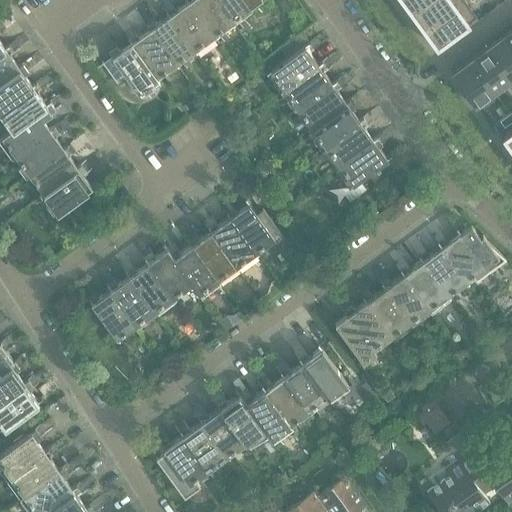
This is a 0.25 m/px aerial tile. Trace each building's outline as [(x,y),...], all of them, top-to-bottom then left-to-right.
[(215,0),(188,0),(188,1),(212,35),(231,21),(215,0)] [(215,0),(231,21),(250,7),(249,6),(258,0),(215,0)] [(428,0),(400,0),(410,14),(428,0)] [(456,8),(449,0),(428,0),(410,14),(424,31),(456,8)] [(188,1),(169,15),(194,49),(212,35),(188,1)] [(469,25),(456,8),(424,31),(437,49),(469,25)] [(169,15),(150,28),(175,62),(194,49),(169,15)] [(150,28),(131,42),(156,76),(157,75),(175,62),(150,28)] [(300,38),(283,51),(288,57),(304,45),(305,45),(300,38)] [(511,47),(505,38),(487,51),(511,83),(511,81),(511,47)] [(131,42),(112,56),(103,63),(117,84),(127,77),(140,94),(160,80),(157,75),(156,76),(131,42)] [(288,57),(270,70),(284,90),(318,65),(304,45),(288,57)] [(5,48),(0,51),(0,80),(19,67),(5,48)] [(487,51),(470,64),(493,96),(511,83),(487,51)] [(470,64),(452,77),(476,109),(493,96),(470,64)] [(318,65),(284,90),(298,108),(332,84),(318,65)] [(19,67),(0,80),(0,109),(32,85),(19,67)] [(332,84),(298,108),(311,126),(312,127),(346,102),(332,84)] [(32,85),(0,109),(0,111),(12,128),(12,129),(46,104),(32,85)] [(199,95),(191,101),(197,109),(205,104),(199,95)] [(50,130),(41,118),(54,108),(50,102),(46,104),(12,129),(12,128),(0,136),(0,141),(12,158),(17,155),(16,154),(50,130)] [(311,126),(307,130),(321,150),(326,146),(325,146),(359,121),(346,102),(312,127),(311,126)] [(500,125),(505,131),(511,125),(511,120),(510,118),(500,125)] [(359,121),(325,146),(326,146),(339,164),(373,140),(359,121)] [(23,163),(18,167),(26,177),(30,174),(30,173),(64,148),(50,130),(16,154),(17,155),(23,163)] [(339,164),(334,167),(349,187),(367,173),(383,162),(387,159),(373,140),(339,164)] [(64,148),(30,173),(30,174),(44,192),(78,167),(64,148)] [(390,172),(383,162),(367,173),(375,183),(390,172)] [(44,192),(50,201),(46,204),(53,214),(92,186),(78,167),(44,192)] [(249,203),(230,217),(254,250),(255,250),(273,237),(276,242),(283,236),(262,208),(261,209),(262,210),(257,213),(249,203)] [(373,203),(362,210),(366,218),(377,211),(373,203)] [(230,217),(211,230),(239,269),(258,255),(255,250),(254,250),(230,217)] [(460,232),(441,246),(465,280),(473,274),(477,279),(505,258),(486,240),(485,239),(486,238),(482,233),(479,235),(471,224),(460,232)] [(211,230),(192,244),(220,282),(239,269),(211,230)] [(191,282),(201,296),(220,282),(192,244),(174,257),(174,258),(191,282)] [(441,246),(422,259),(447,293),(465,280),(441,246)] [(167,247),(148,261),(173,295),(191,282),(174,258),(174,257),(167,247)] [(422,259),(403,273),(428,307),(447,293),(422,259)] [(148,261),(129,275),(157,313),(176,300),(173,295),(148,261)] [(403,273),(384,287),(409,321),(428,307),(403,273)] [(110,289),(135,323),(134,323),(138,328),(157,313),(129,275),(110,289)] [(384,287),(366,300),(390,334),(409,321),(384,287)] [(110,289),(91,303),(116,337),(134,323),(135,323),(110,289)] [(366,300),(346,314),(371,348),(372,347),(390,334),(366,300)] [(335,323),(363,362),(376,353),(372,347),(371,348),(346,314),(335,323)] [(227,315),(219,321),(226,330),(233,325),(227,315)] [(472,327),(465,332),(471,341),(478,335),(472,327)] [(321,348),(302,362),(327,395),(330,400),(349,386),(321,348)] [(0,349),(0,371),(11,364),(0,349)] [(302,362),(283,375),(308,409),(327,395),(302,362)] [(11,364),(0,371),(0,400),(24,382),(11,364)] [(283,375),(264,389),(289,423),(308,409),(283,375)] [(366,381),(356,389),(362,397),(372,390),(366,381)] [(24,382),(0,400),(0,420),(5,426),(38,402),(24,382)] [(246,402),(246,403),(263,427),(273,441),(292,427),(289,423),(264,389),(246,402)] [(390,390),(383,395),(387,401),(390,400),(395,396),(390,390)] [(263,427),(246,403),(246,402),(239,393),(220,407),(245,441),(263,427)] [(220,407),(201,420),(226,454),(245,441),(220,407)] [(201,420),(183,434),(207,468),(226,454),(201,420)] [(31,432),(0,454),(0,460),(11,476),(45,451),(31,432)] [(183,434),(163,448),(192,487),(211,473),(207,468),(183,434)] [(372,436),(360,445),(367,455),(379,446),(372,436)] [(511,441),(482,463),(481,464),(496,485),(507,500),(511,496),(511,441)] [(445,467),(450,473),(427,490),(442,511),(472,511),(489,500),(484,493),(496,485),(481,464),(482,463),(471,448),(445,467)] [(45,451),(11,476),(7,479),(20,498),(25,494),(58,470),(45,451)] [(58,470),(25,494),(20,498),(30,511),(39,511),(72,488),(58,470)] [(314,489),(285,510),(285,511),(369,511),(371,511),(344,474),(317,493),(316,493),(314,489)] [(72,488),(39,511),(79,511),(86,507),(72,488)]
